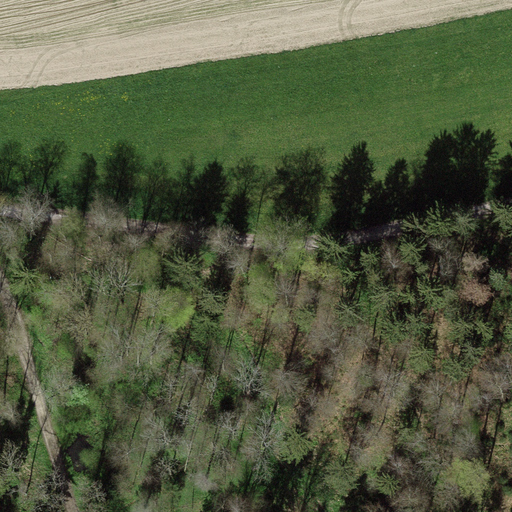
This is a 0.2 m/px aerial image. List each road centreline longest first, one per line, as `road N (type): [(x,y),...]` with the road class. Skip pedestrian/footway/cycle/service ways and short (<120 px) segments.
road 1 (track): [(0,215),(307,237),(370,235),(511,203)]
road 2 (track): [(0,280),(71,511)]
